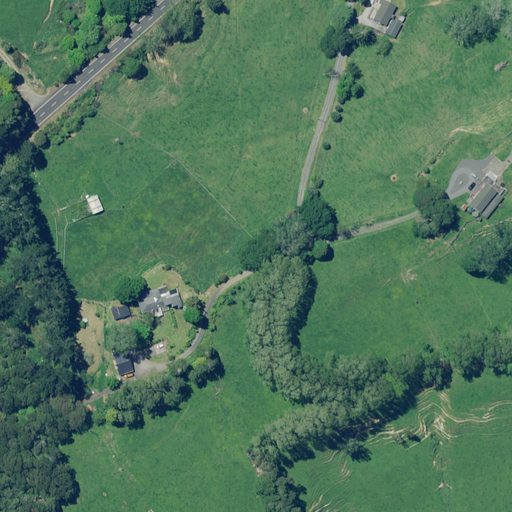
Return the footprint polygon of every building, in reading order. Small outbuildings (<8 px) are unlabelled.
[(394,6),(381,0),(378,0),(375,8),(377,9),(372,19),(385,25),(394,6)] [(401,24),(391,20),(385,33),(394,38),(401,24)] [(502,190),(485,177),(478,185),(481,187),(472,199),(469,197),(465,202),(486,218),(502,198),(498,195),(502,190)] [(102,210),(96,195),(86,199),(92,214),(102,210)] [(148,315),(155,317),(162,315),(161,312),(171,308),(171,307),(177,305),(176,303),(180,302),(176,289),(166,292),(165,287),(158,289),(149,292),(136,296),(138,301),(142,313),(147,311),(148,315)] [(130,315),(126,304),(111,309),(114,320),(130,315)] [(132,371),(126,351),(113,355),(119,375),(132,371)]
